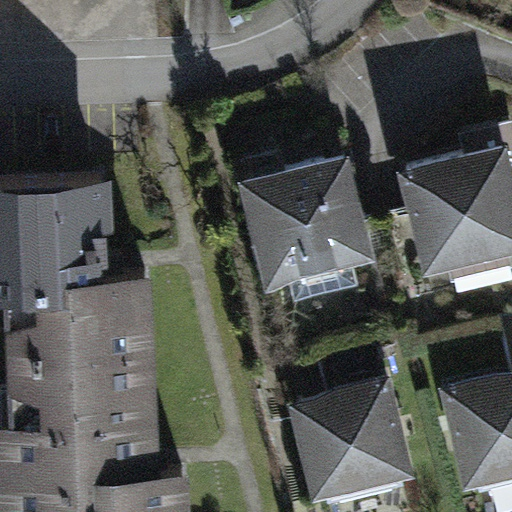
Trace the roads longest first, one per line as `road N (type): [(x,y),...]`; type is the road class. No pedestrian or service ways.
road 1 (residential): [(0,87),(206,79),(292,49),(357,0)]
road 2 (residential): [(511,65),(470,50),(370,140)]
